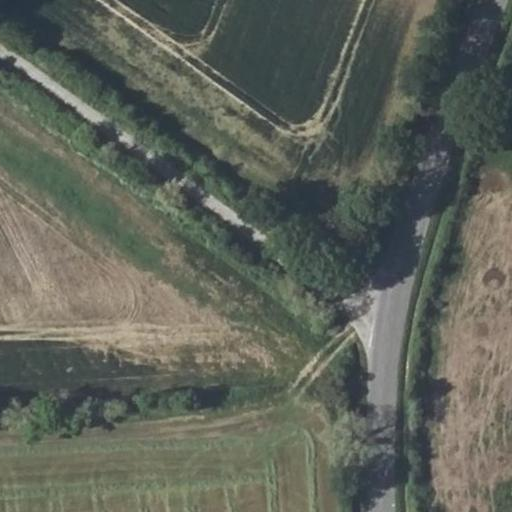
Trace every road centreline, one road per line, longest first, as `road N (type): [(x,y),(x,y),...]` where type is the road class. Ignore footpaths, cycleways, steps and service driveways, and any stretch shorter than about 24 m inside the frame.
road 1 (unclassified): [(386,323),(0,51)]
road 2 (tertiary): [(494,0),(386,323)]
road 3 (tertiary): [(386,323),(381,511)]
